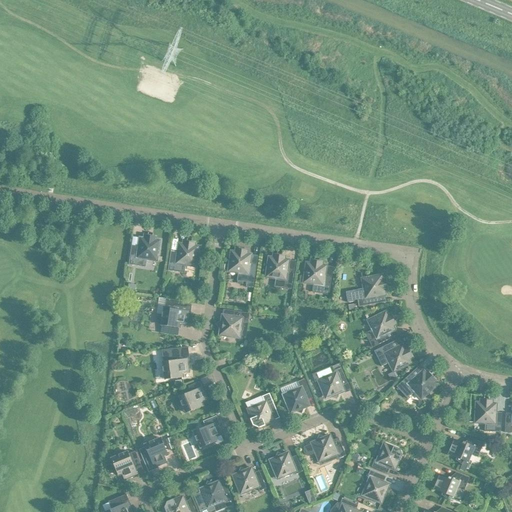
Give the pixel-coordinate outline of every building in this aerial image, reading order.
[(156,239),(157,236),(143,233),(143,237),(138,236),(137,246),(131,245),(128,264),(145,267),(146,260),(157,262),(161,239),(156,239)] [(200,245),(195,245),(196,241),(182,239),(182,242),(177,242),(176,252),(170,251),(167,270),(184,273),(185,266),(196,268),(200,245)] [(251,263),(252,253),(248,252),(248,249),(234,247),(234,250),(230,250),(226,272),(238,274),(236,281),(245,282),(245,287),(253,288),(256,264),(251,263)] [(290,259),(285,258),(286,255),(272,253),(272,256),(267,255),(264,278),(275,280),(274,286),(291,289),(294,269),(288,269),(290,259)] [(322,264),(322,260),(310,259),(309,262),(305,261),(301,284),(313,285),(312,292),(329,295),(331,275),(326,274),(327,264),(322,264)] [(386,277),(383,278),(382,273),(359,277),(361,289),(345,292),(347,302),(357,300),(358,307),(377,303),(376,298),(386,296),(386,291),(389,291),(386,277)] [(190,312),(191,304),(165,300),(163,314),(160,315),(158,316),(156,319),(157,322),(158,324),(161,325),(179,328),(179,324),(186,325),(188,311),(190,312)] [(217,336),(240,339),(243,320),(248,321),(249,313),(230,310),(229,315),(221,313),(219,322),(216,324),(219,328),(217,336)] [(372,347),(389,338),(387,334),(396,329),(394,325),(397,324),(391,313),(388,315),(386,310),(365,320),(371,330),(364,333),(372,347)] [(394,347),(391,342),(374,351),(381,366),(387,363),(392,373),(413,363),(411,359),(414,358),(407,345),(404,346),(402,342),(394,347)] [(188,346),(161,350),(165,379),(182,377),(182,373),(188,372),(187,359),(189,359),(188,346)] [(311,374),(314,382),(317,381),(324,400),(332,397),(336,399),(338,395),(346,392),(342,383),(346,381),(339,363),(332,366),(334,373),(323,378),(320,371),(311,374)] [(406,399),(409,396),(416,405),(438,385),(434,381),(436,379),(428,371),(426,373),(422,368),(414,376),(411,373),(395,387),(406,399)] [(311,396),(304,379),(297,382),(299,386),(281,394),(289,415),(297,412),(301,413),(303,409),(310,406),(307,398),(311,396)] [(204,386),(201,380),(188,386),(190,391),(179,396),(186,413),(202,406),(201,402),(206,400),(201,387),(204,386)] [(254,391),(238,397),(240,401),(256,395),(254,391)] [(261,396),(263,401),(246,409),(253,425),(258,428),(275,421),(272,413),(276,411),(269,393),(261,396)] [(497,402),(493,402),(493,399),(479,398),(479,401),(474,401),(473,424),(484,424),(484,431),(500,432),(501,413),(497,412),(497,402)] [(205,426),(193,431),(200,448),(217,441),(215,437),(221,435),(216,423),(218,421),(216,415),(202,421),(205,426)] [(309,442),(310,443),(303,446),(302,452),(307,456),(314,453),(318,464),(337,456),(338,458),(345,455),(339,439),(334,442),(330,433),(322,436),(318,435),(317,439),(309,442)] [(191,454),(187,444),(191,443),(188,436),(175,441),(182,458),(191,454)] [(455,460),(461,464),(463,460),(467,462),(471,452),(478,455),(483,443),(470,437),(467,443),(463,442),(462,443),(454,440),(448,454),(456,457),(455,460)] [(138,449),(148,472),(155,469),(154,467),(166,462),(164,456),(168,454),(161,438),(144,445),(145,447),(138,449)] [(383,442),(375,460),(374,459),(371,467),(385,472),(387,468),(395,471),(402,454),(400,449),(383,442)] [(127,452),(111,459),(118,475),(121,473),(124,479),(136,474),(137,476),(144,474),(135,451),(128,453),(127,452)] [(289,451),(281,454),(277,452),(275,456),(268,459),(276,480),(294,473),(295,474),(302,471),(296,457),(292,459),(289,451)] [(259,472),(255,474),(252,466),(244,469),(240,467),(238,471),(231,475),(239,496),(258,488),(259,491),(266,488),(259,472)] [(367,477),(368,478),(360,496),(381,504),(384,497),(389,495),(387,491),(390,483),(382,480),(383,476),(370,470),(367,477)] [(448,495),(453,497),(456,488),(463,491),(469,478),(455,472),(453,478),(448,477),(448,478),(440,475),(434,489),(442,492),(441,495),(447,499),(448,495)] [(222,488),(218,480),(211,483),(207,481),(205,485),(197,488),(199,493),(193,496),(199,511),(211,511),(231,504),(230,501),(232,500),(226,486),(222,488)] [(485,482),(483,488),(489,491),(492,485),(485,482)] [(126,494),(108,501),(111,509),(104,511),(130,511),(127,503),(129,502),(126,494)] [(195,511),(191,501),(187,503),(183,494),(166,501),(164,507),(165,511),(195,511)] [(342,498),(339,503),(341,504),(337,511),(361,511),(362,511),(354,508),(356,503),(342,498)]
